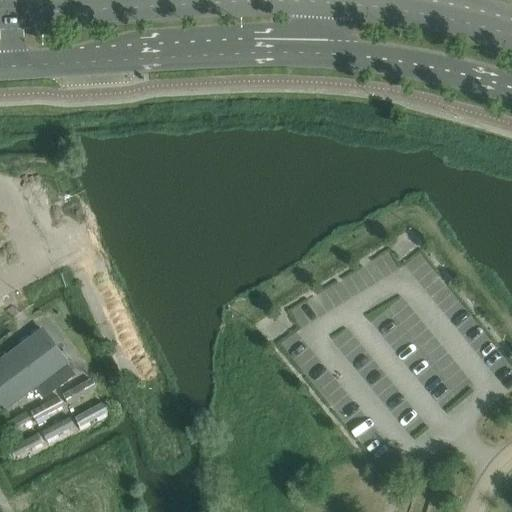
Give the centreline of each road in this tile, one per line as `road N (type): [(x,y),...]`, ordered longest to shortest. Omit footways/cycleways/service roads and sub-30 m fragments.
road 1 (tertiary): [(345,2),(0,13)]
road 2 (tertiary): [(0,68),(336,54)]
road 3 (tertiary): [(336,54),(511,89)]
road 4 (tertiary): [(511,36),(345,2)]
